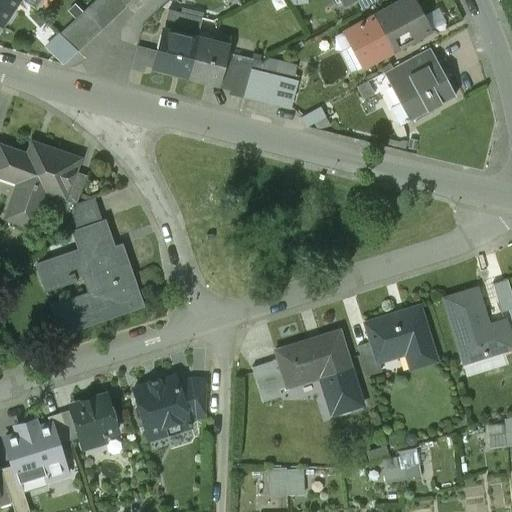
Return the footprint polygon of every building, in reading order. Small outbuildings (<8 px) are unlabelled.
[(0,0),(0,18),(12,0),(0,0)] [(95,0),(59,34),(79,52),(132,0),(95,0)] [(352,45),(346,48),(356,69),(392,50),(392,51),(431,31),(414,0),(404,0),(345,31),(352,45)] [(152,68),(187,77),(197,38),(202,18),(167,10),(156,52),(152,68)] [(197,38),(187,77),(231,88),(236,66),(224,63),(228,46),(197,38)] [(144,66),(152,68),(156,52),(136,47),(131,68),(143,72),(144,66)] [(388,86),(435,61),(429,49),(382,73),(388,86)] [(388,86),(407,121),(454,97),(435,61),(388,86)] [(290,109),(302,111),(310,65),(302,63),(300,69),(284,66),(282,76),(297,80),(290,109)] [(282,76),(236,66),(231,88),(229,94),(290,109),(297,80),(282,76)] [(375,94),(368,81),(357,87),(364,100),(375,94)] [(321,107),(301,117),(307,128),(314,124),(317,130),(331,126),(321,107)] [(0,175),(21,183),(9,219),(31,226),(44,186),(64,193),(67,194),(74,171),(78,159),(42,147),(38,159),(1,147),(0,146),(0,175)] [(86,176),(74,171),(67,194),(64,193),(62,199),(76,204),(76,203),(86,176)] [(65,235),(76,231),(75,229),(102,219),(94,196),(76,203),(76,204),(65,235)] [(57,306),(66,330),(140,304),(120,246),(112,249),(102,219),(75,229),(76,231),(81,247),(42,261),(50,284),(84,272),(92,294),(57,306)] [(511,298),(506,278),(491,283),(499,310),(511,307),(511,298)] [(476,288),(443,298),(461,358),(484,351),(485,355),(511,347),(511,345),(504,319),(487,325),(476,288)] [(410,368),(435,360),(418,306),(364,323),(370,342),(376,362),(378,361),(405,353),(410,368)] [(339,330),(274,350),(277,359),(286,387),(319,377),(330,415),(362,405),(351,370),(352,370),(339,330)] [(356,346),(365,375),(381,370),(378,361),(376,362),(370,342),(356,346)] [(286,387),(277,359),(251,367),(262,402),(280,396),(278,389),(286,387)] [(174,375),(133,388),(138,405),(136,409),(138,416),(142,417),(147,434),(160,431),(166,433),(190,426),(186,412),(177,384),(174,375)] [(190,379),(177,384),(186,412),(194,410),(204,410),(205,380),(190,379)] [(109,411),(105,398),(101,396),(74,404),(71,410),(80,436),(82,444),(87,446),(101,442),(104,435),(104,434),(115,430),(118,425),(114,413),(109,411)] [(71,410),(60,413),(68,439),(80,436),(71,410)] [(47,416),(49,424),(51,424),(57,443),(68,439),(60,413),(47,416)] [(511,418),(487,419),(488,445),(511,444),(511,418)] [(37,428),(34,420),(14,426),(17,434),(4,438),(12,465),(15,475),(17,474),(41,467),(45,480),(66,473),(57,443),(51,424),(49,424),(37,428)] [(384,456),(385,479),(421,476),(420,462),(432,461),(431,447),(399,449),(400,455),(384,456)] [(15,475),(12,465),(1,469),(11,503),(25,499),(17,474),(15,475)] [(268,494),(306,492),(305,466),(267,467),(268,494)] [(1,469),(0,468),(0,506),(11,503),(1,469)]
